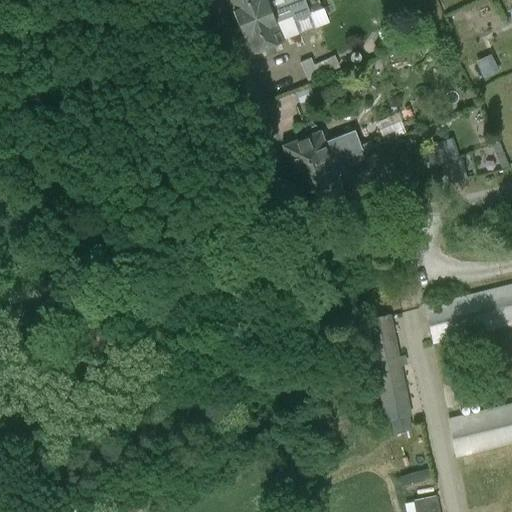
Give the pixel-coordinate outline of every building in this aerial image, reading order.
[(227,0),(236,23),(271,10),(266,0),(227,0)] [(266,0),(271,10),(296,0),(266,0)] [(302,0),(296,0),(271,10),(274,17),(305,6),(302,0)] [(326,6),(311,11),(316,27),(331,22),(326,6)] [(271,10),(236,23),(248,53),(282,40),(274,17),(271,10)] [(306,80),(340,65),(334,51),(300,66),(306,80)] [(318,133),(284,146),(296,176),(330,163),(327,155),(318,133)] [(436,142),(425,145),(430,166),(441,163),(436,142)] [(358,143),(327,155),(330,163),(361,151),(358,143)] [(490,171),(507,164),(499,144),(482,151),(490,171)] [(361,151),(330,163),(333,171),(364,159),(361,151)] [(330,163),(296,176),(307,206),(309,205),(341,193),(333,171),(330,163)] [(511,284),(426,305),(436,344),(511,324),(511,284)] [(415,427),(391,313),(360,320),(384,433),(415,427)] [(455,454),(511,440),(511,399),(446,415),(455,454)] [(405,499),(406,511),(439,511),(437,495),(405,499)]
